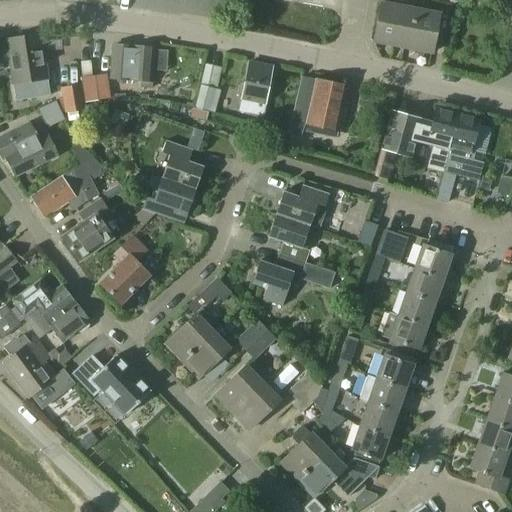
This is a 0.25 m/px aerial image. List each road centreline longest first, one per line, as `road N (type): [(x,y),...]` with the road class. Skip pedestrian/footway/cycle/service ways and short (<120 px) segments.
road 1 (residential): [(511,108),(362,67),(120,19),(0,19)]
road 2 (residential): [(511,233),(245,154),(210,259),(122,342)]
road 3 (residential): [(421,483),(511,234)]
road 4 (residential): [(288,511),(122,342)]
road 5 (residential): [(122,342),(0,178)]
road 6 (residential): [(0,402),(118,511)]
